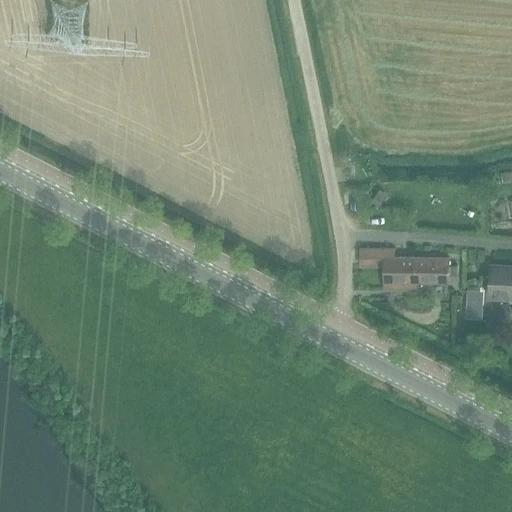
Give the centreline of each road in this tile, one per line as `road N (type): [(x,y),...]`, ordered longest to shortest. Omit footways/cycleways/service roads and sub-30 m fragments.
road 1 (secondary): [(330,349),(0,179)]
road 2 (unclassified): [(330,349),(339,245),(289,0)]
road 3 (secondary): [(511,440),(330,349)]
